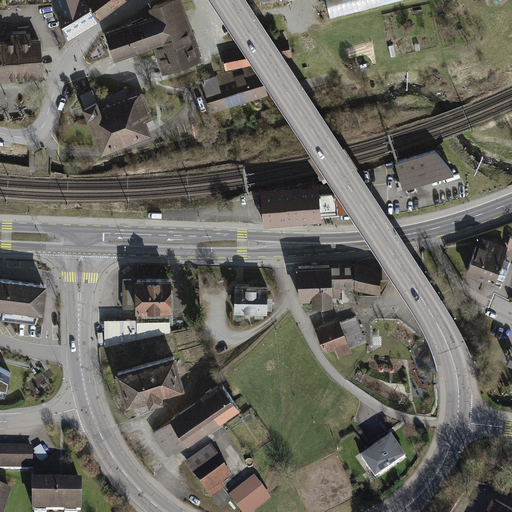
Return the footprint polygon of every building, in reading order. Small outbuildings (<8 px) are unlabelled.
[(88,4),(87,0),(43,0),(43,3),(56,2),(67,36),(92,22),(98,17),(96,15),(96,14),(88,4)] [(121,0),(87,0),(88,4),(96,14),(96,15),(98,17),(121,0)] [(194,42),(179,0),(173,0),(171,1),(170,0),(152,7),(155,16),(107,32),(115,55),(155,42),(164,71),(199,60),(195,47),(198,46),(196,41),(194,42)] [(325,0),(330,18),(401,0),(325,0)] [(0,44),(0,83),(43,81),(41,42),(31,42),(31,35),(17,36),(11,36),(11,44),(0,44)] [(290,54),(287,42),(225,54),(228,66),(290,54)] [(203,80),(212,108),(262,93),(253,64),(203,80)] [(128,99),(125,90),(102,99),(99,89),(82,96),(103,149),(149,131),(146,125),(154,122),(142,94),(128,99)] [(435,150),(396,161),(404,187),(454,173),(435,150)] [(324,223),(321,186),(261,191),(266,226),(324,223)] [(333,188),(335,215),(352,214),(350,187),(333,188)] [(507,248),(479,238),(468,271),(470,272),(468,275),(475,277),(476,274),(485,277),(484,281),(491,283),(492,280),(495,281),(497,275),(504,277),(510,260),(503,258),(507,248)] [(332,267),(299,269),(300,302),(314,301),(315,308),(333,307),(332,289),(332,267)] [(356,267),(332,267),(332,289),(356,289),(380,295),(380,271),(356,267)] [(0,318),(36,323),(40,311),(41,311),(44,285),(0,279),(0,318)] [(170,318),(170,279),(124,279),(124,308),(137,308),(137,318),(170,318)] [(269,303),(269,282),(236,282),(236,303),(269,303)] [(355,316),(315,332),(326,356),(337,351),(340,360),(353,355),(350,348),(357,345),(355,340),(364,336),(355,316)] [(137,318),(104,319),(105,346),(170,331),(170,318),(137,318)] [(182,385),(173,355),(118,371),(127,402),(139,399),(141,404),(163,397),(161,391),(182,385)] [(0,388),(5,390),(10,372),(0,366),(0,388)] [(239,415),(222,390),(201,404),(218,429),(239,415)] [(218,429),(201,404),(153,437),(170,462),(218,429)] [(391,436),(358,458),(375,483),(408,461),(391,436)] [(48,457),(41,446),(35,450),(42,461),(48,457)] [(0,464),(32,465),(32,450),(0,449),(0,464)] [(232,482),(209,451),(185,468),(207,499),(232,482)] [(261,511),(273,504),(255,481),(229,502),(237,511),(261,511)] [(34,484),(34,510),(81,510),(81,484),(34,484)] [(0,511),(2,511),(10,490),(0,486),(0,511)]
